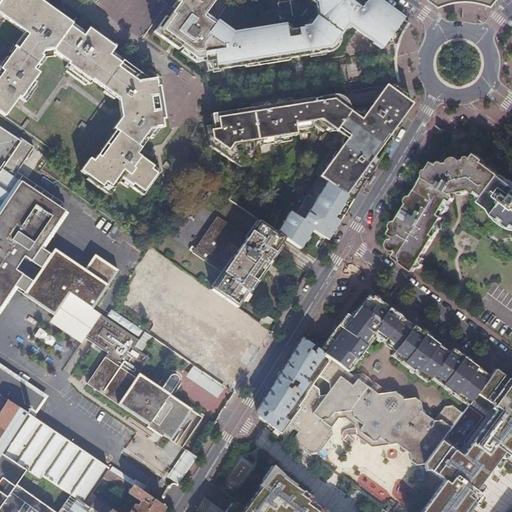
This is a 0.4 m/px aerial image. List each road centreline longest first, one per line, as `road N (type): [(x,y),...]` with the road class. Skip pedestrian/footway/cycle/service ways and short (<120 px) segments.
road 1 (tertiary): [(346,240),(237,419)]
road 2 (residential): [(346,240),(511,365)]
road 3 (tertiary): [(439,83),(346,240)]
road 4 (residential): [(237,419),(362,511)]
